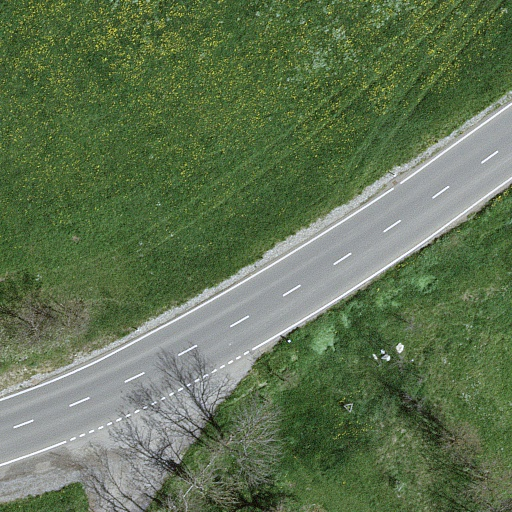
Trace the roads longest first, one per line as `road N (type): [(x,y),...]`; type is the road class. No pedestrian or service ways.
road 1 (tertiary): [(511,154),(177,366),(105,404),(0,437)]
road 2 (track): [(112,511),(208,422),(177,366)]
